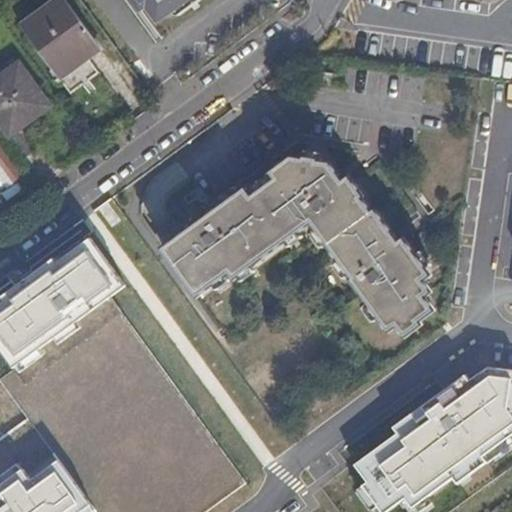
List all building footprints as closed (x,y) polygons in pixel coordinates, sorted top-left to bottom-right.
[(100,49),(63,0),(61,0),(22,28),(59,79),(100,49)] [(130,0),(139,14),(146,9),(155,20),(169,9),(172,14),(191,0),(130,0)] [(191,0),(172,14),(177,20),(191,9),(197,5),(203,0),(191,0)] [(0,82),(17,70),(10,60),(0,68),(0,82)] [(44,106),(17,70),(0,82),(0,120),(11,134),(24,125),(23,122),(44,106)] [(321,73),(318,87),(338,90),(340,76),(321,73)] [(26,127),(49,110),(46,105),(44,106),(23,122),(24,125),(26,127)] [(315,227),(394,335),(401,330),(409,341),(428,327),(426,323),(440,314),(430,299),(434,295),(424,281),(429,278),(401,238),(397,242),(373,209),(371,210),(363,198),(365,197),(350,176),(345,179),(332,162),(284,160),(264,174),(270,183),(246,200),(240,192),(163,248),(203,300),(236,276),(240,282),(315,227)] [(0,172),(0,175),(16,198),(30,188),(13,164),(0,172)] [(132,286),(97,238),(0,306),(0,345),(16,369),(132,286)] [(401,511),(434,511),(511,457),(511,347),(402,425),(405,429),(349,469),(379,511),(400,511),(401,511)] [(229,452),(149,495),(158,511),(191,511),(246,483),(229,452)] [(0,511),(99,511),(60,459),(42,473),(35,464),(0,489),(0,511)]
